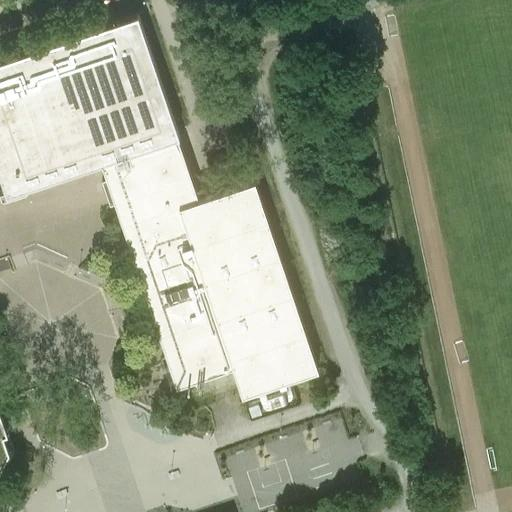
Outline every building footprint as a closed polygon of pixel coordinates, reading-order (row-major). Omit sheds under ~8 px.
[(52,44),(0,61),(0,172),(8,195),(103,163),(178,137),(180,137),(139,15),(52,44)] [(108,179),(177,385),(236,366),(244,393),(316,369),(253,181),(199,199),(178,137),(103,163),(108,179)] [(231,159),(214,165),(218,176),(235,170),(231,159)] [(206,380),(204,379),(202,380),(200,381),(197,383),(196,386),(197,389),(198,391),(200,392),(201,393),(204,393),(206,393),(208,391),(209,390),(210,388),(210,386),(210,384),(209,383),(208,381),(206,380)] [(0,466),(8,450),(5,441),(11,439),(8,432),(11,428),(12,424),(2,392),(0,391),(0,466)]
